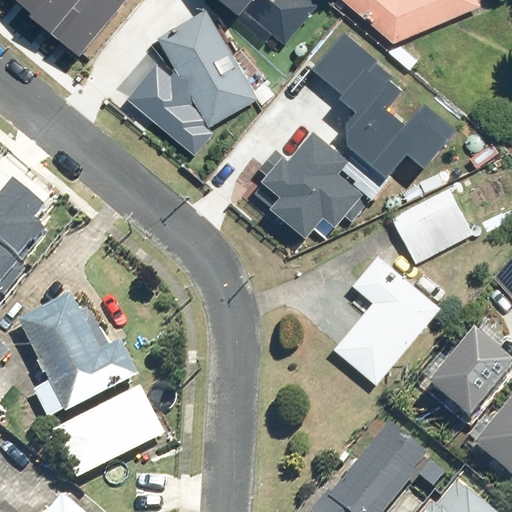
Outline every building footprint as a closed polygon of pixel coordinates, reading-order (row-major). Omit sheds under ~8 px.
[(16,0),(32,12),(29,15),(79,57),(126,0),(16,0)] [(224,0),(283,45),(317,0),(224,0)] [(339,0),(393,45),(477,7),(473,0),(339,0)] [(194,146),(208,128),(258,99),(207,12),(158,41),(172,66),(157,55),(126,97),(194,146)] [(346,118),(349,143),(392,176),(412,151),(432,167),(460,131),(420,100),(412,111),(402,104),(417,85),(346,30),(321,62),(346,82),(340,89),(358,103),(346,118)] [(334,78),(318,63),(292,90),(309,106),(334,78)] [(287,150),(267,176),(284,190),(271,206),(310,236),(327,215),(338,223),(369,182),(346,165),(352,157),(315,129),(294,156),(287,150)] [(17,178),(0,197),(0,233),(21,251),(44,225),(35,217),(47,203),(17,178)] [(392,219),(414,263),(471,234),(450,190),(392,219)] [(0,294),(24,262),(0,244),(0,294)] [(334,350),(375,385),(439,311),(377,257),(350,288),(371,306),(334,350)] [(68,296),(15,324),(64,417),(137,378),(117,342),(98,352),(68,296)] [(467,346),(437,390),(475,415),(505,372),(467,346)] [(149,393),(52,434),(71,477),(168,436),(149,393)] [(511,411),(475,455),(511,485),(511,411)] [(385,511),(427,459),(385,426),(318,511),(385,511)] [(482,511),(452,487),(430,511),(482,511)] [(74,511),(59,499),(48,511),(74,511)]
